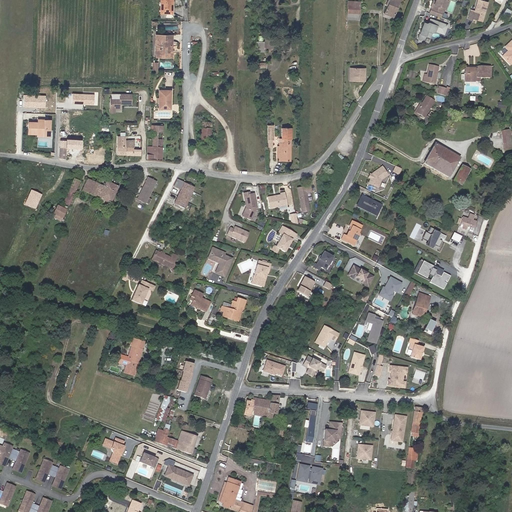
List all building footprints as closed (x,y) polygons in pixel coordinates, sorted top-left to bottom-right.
[(160,0),(160,13),(172,13),(172,0),(160,0)] [(388,3),(388,5),(385,14),(393,17),(399,0),(387,0),(387,2),(388,3)] [(434,4),(432,4),(431,7),(431,8),(442,12),(443,12),(447,0),(435,0),(434,2),(434,4)] [(488,3),(478,0),(474,11),(470,10),(467,19),(471,21),(472,19),(482,22),(488,3)] [(347,12),(359,12),(360,2),(347,1),(347,12)] [(442,12),(431,8),(429,13),(440,17),(442,12)] [(506,8),(503,14),(508,17),(511,11),(506,8)] [(424,22),(418,38),(420,39),(424,37),(425,35),(429,36),(431,32),(435,30),(439,32),(441,27),(443,27),(444,24),(430,18),(429,22),(428,22),(426,23),(424,22)] [(166,46),(172,46),(172,36),(156,36),(156,56),(166,57),(166,46)] [(511,62),(511,42),(511,41),(504,48),(507,52),(501,57),(509,65),(511,62)] [(427,75),(425,82),(435,84),(438,67),(429,65),(427,75)] [(475,68),(468,68),(464,68),(464,81),(475,81),(475,78),(490,78),(490,67),(475,66),(475,68)] [(364,68),(353,68),(353,80),(364,80),(364,68)] [(437,93),(448,96),(449,90),(438,87),(437,93)] [(159,98),(159,102),(159,109),(170,109),(171,91),(159,90),(159,98)] [(120,98),(110,98),(110,109),(115,109),(120,109),(120,104),(120,103),(123,103),(123,104),(132,104),(132,94),(120,94),(120,98)] [(416,113),(419,115),(424,118),(434,101),(426,96),(422,104),(416,113)] [(435,110),(443,112),(445,104),(437,102),(435,110)] [(32,122),(31,134),(37,134),(43,134),(43,136),(49,136),(50,120),(38,120),(38,123),(32,122)] [(202,122),(201,139),(210,139),(211,123),(202,122)] [(147,139),(162,139),(163,126),(151,125),(151,132),(147,132),(147,139)] [(279,157),(279,161),(290,160),(290,128),(282,128),(282,138),(279,138),(279,146),(277,146),(277,157),(279,157)] [(504,150),(505,150),(511,149),(509,130),(501,132),(504,150)] [(117,136),(117,154),(140,155),(140,150),(133,150),(133,147),(134,147),(134,140),(125,139),(125,137),(117,136)] [(161,148),(162,139),(147,139),(146,159),(159,160),(161,160),(161,148)] [(424,163),(448,177),(459,157),(435,143),(424,163)] [(369,178),(367,183),(377,187),(380,180),(387,175),(381,166),(371,172),(371,173),(369,178)] [(392,171),(399,174),(401,169),(395,166),(392,171)] [(469,170),(462,166),(454,181),(461,185),(469,170)] [(148,176),(138,198),(146,201),(156,180),(148,176)] [(74,179),(68,193),(73,195),(79,182),(74,179)] [(87,179),(82,190),(93,195),(94,195),(109,202),(117,187),(106,181),(103,187),(87,179)] [(194,188),(176,179),(173,186),(181,189),(174,203),(184,208),(194,188)] [(310,186),(298,189),(303,212),(310,211),(306,193),(312,192),(310,186)] [(37,209),(43,194),(32,189),(26,204),(37,209)] [(250,189),(245,191),(248,204),(244,213),(253,217),(258,205),(257,205),(257,203),(255,191),(250,191),(250,189)] [(281,194),(268,197),(270,208),(287,204),(285,192),(281,193),(281,194)] [(381,206),(360,196),(354,207),(375,218),(381,206)] [(57,205),(52,216),(61,220),(66,209),(57,205)] [(458,226),(468,230),(468,231),(472,232),(475,221),(472,220),(467,219),(461,217),(461,219),(457,218),(455,223),(459,224),(458,226)] [(349,232),(348,232),(346,236),(343,235),(341,240),(353,245),(358,234),(357,234),(361,226),(351,222),(349,227),(350,227),(348,230),(349,230),(349,232)] [(249,233),(235,226),(234,228),(230,227),(227,234),(245,242),(249,233)] [(286,232),(285,234),(277,246),(276,245),(273,249),(278,253),(281,248),(286,252),(294,240),(295,240),(298,235),(285,226),(282,230),(286,232)] [(444,240),(445,236),(432,230),(433,229),(429,228),(427,232),(431,234),(430,235),(425,232),(421,239),(427,242),(425,246),(432,249),(434,245),(439,248),(442,241),(438,239),(439,238),(444,240)] [(461,236),(453,232),(448,243),(450,244),(452,240),(458,243),(461,236)] [(221,261),(219,264),(218,267),(220,268),(218,274),(224,277),(232,259),(224,255),(225,253),(213,248),(210,253),(213,254),(213,256),(212,258),(215,260),(218,262),(219,260),(221,261)] [(177,257),(173,255),(171,258),(157,251),(153,259),(158,262),(171,268),(171,270),(172,273),(175,275),(179,267),(173,264),(177,257)] [(325,269),(333,256),(323,251),(321,256),(319,258),(316,264),(315,263),(313,266),(318,269),(320,266),(325,269)] [(208,258),(219,264),(221,261),(219,260),(218,262),(215,260),(212,258),(213,256),(213,254),(210,253),(208,258)] [(257,265),(256,265),(251,283),(260,285),(262,277),(263,277),(264,272),(266,273),(267,268),(268,269),(269,264),(267,264),(267,261),(264,260),(263,263),(262,262),(260,262),(259,265),(257,265)] [(430,282),(431,281),(426,279),(417,274),(423,262),(421,260),(420,261),(419,261),(413,273),(430,282)] [(429,283),(443,290),(450,277),(443,273),(441,277),(435,274),(436,271),(432,269),(433,267),(423,262),(417,274),(426,279),(428,275),(433,277),(431,281),(430,282),(429,283)] [(353,265),(347,275),(353,278),(354,275),(362,280),(361,282),(368,286),(373,276),(368,274),(368,275),(366,274),(367,273),(353,265)] [(444,271),(433,266),(433,267),(432,269),(436,271),(435,274),(441,277),(443,273),(444,271)] [(314,281),(304,275),(296,289),(306,295),(314,281)] [(401,284),(390,278),(385,286),(387,287),(385,289),(383,287),(380,292),(384,295),(383,297),(389,301),(393,295),(391,294),(393,291),(396,292),(401,284)] [(149,289),(151,284),(142,280),(140,285),(138,284),(131,300),(142,304),(149,289)] [(193,300),(191,304),(205,311),(210,302),(201,298),(203,294),(194,290),(190,298),(193,300)] [(423,300),(417,298),(412,312),(418,314),(417,316),(421,317),(423,312),(424,308),(426,309),(430,297),(424,295),(423,300)] [(229,315),(239,318),(241,309),(243,309),(245,300),(237,298),(236,302),(232,301),(230,309),(221,306),(220,310),(223,311),(222,316),(229,318),(229,315)] [(373,324),(367,340),(375,343),(383,322),(380,321),(381,319),(377,317),(369,314),(366,322),(373,324)] [(334,340),(337,333),(323,325),(314,342),(319,344),(320,341),(325,344),(328,337),(334,340)] [(411,349),(409,356),(419,360),(423,348),(417,345),(419,341),(410,338),(408,343),(410,343),(408,348),(411,349)] [(144,342),(132,339),(130,345),(132,346),(128,357),(121,355),(118,363),(126,366),(127,366),(125,373),(134,376),(144,342)] [(347,372),(358,375),(363,355),(353,352),(347,372)] [(321,371),(324,365),(306,355),(301,364),(307,367),(305,372),(311,376),(315,368),(321,371)] [(375,365),(371,375),(378,377),(381,368),(378,366),(381,356),(378,355),(375,365)] [(283,365),(265,359),(262,370),(272,373),(272,371),(280,374),(283,365)] [(193,363),(182,361),(175,390),(185,393),(193,363)] [(390,371),(389,379),(389,380),(387,380),(386,385),(404,387),(405,382),(402,381),(403,373),(406,373),(407,367),(389,365),(388,371),(390,371)] [(64,374),(57,398),(60,399),(65,384),(66,384),(69,375),(67,374),(67,375),(64,374)] [(206,390),(208,390),(212,380),(200,376),(194,395),(203,398),(206,390)] [(268,410),(267,413),(267,418),(274,419),(275,414),(276,414),(279,396),(271,395),(270,401),(269,403),(268,410)] [(169,397),(165,396),(157,420),(164,422),(169,409),(165,408),(169,397)] [(269,403),(270,401),(253,398),(253,400),(251,400),(251,402),(247,401),(244,414),(250,415),(251,410),(267,413),(268,410),(269,403)] [(414,407),(410,432),(411,432),(410,436),(413,436),(413,433),(418,434),(421,413),(420,413),(421,408),(414,407)] [(313,442),(316,410),(306,409),(303,441),(313,442)] [(362,411),(360,425),(374,427),(376,413),(362,411)] [(401,442),(405,417),(394,415),(390,440),(401,442)] [(331,440),(335,436),(341,437),(342,423),(336,422),(331,421),(330,429),(326,429),(324,445),(330,445),(331,440)] [(286,428),(278,426),(276,436),(277,436),(283,438),(284,438),(286,428)] [(191,454),(193,448),(197,438),(181,432),(178,441),(166,437),(168,430),(163,428),(163,430),(158,429),(153,441),(191,454)] [(107,443),(109,438),(105,436),(103,443),(111,446),(111,445),(107,443)] [(114,440),(109,438),(107,443),(111,445),(111,446),(113,450),(111,454),(114,455),(112,459),(117,461),(120,453),(119,453),(120,450),(121,451),(124,444),(122,443),(124,439),(115,436),(114,440)] [(357,458),(371,460),(372,446),(358,444),(357,458)] [(0,447),(0,455),(1,456),(0,456),(0,465),(5,467),(8,460),(12,461),(16,452),(12,450),(13,449),(5,446),(3,449),(0,447)] [(406,459),(406,467),(413,468),(414,460),(416,460),(418,449),(409,448),(408,455),(407,455),(406,459)] [(148,453),(143,451),(139,460),(155,466),(158,457),(150,454),(149,455),(147,454),(148,453)] [(19,453),(16,452),(12,461),(15,463),(13,470),(21,474),(28,455),(20,452),(19,453)] [(50,478),(54,468),(50,467),(51,465),(43,462),(35,480),(43,483),(46,476),(50,478)] [(189,483),(192,473),(169,464),(166,472),(185,479),(184,481),(189,483)] [(308,467),(299,465),(297,479),(306,480),(306,478),(310,478),(309,481),(318,482),(320,469),(312,467),(311,470),(308,469),(308,467)] [(54,468),(50,478),(54,479),(51,487),(59,490),(66,472),(58,468),(58,470),(54,468)] [(165,474),(184,481),(185,479),(166,472),(165,474)] [(226,483),(218,504),(231,509),(239,511),(238,511),(250,511),(252,506),(234,500),(240,482),(228,478),(226,483)] [(218,504),(226,483),(224,482),(216,504),(218,504)] [(3,493),(0,491),(0,504),(6,507),(14,489),(6,486),(3,493)] [(31,511),(34,506),(30,504),(34,497),(26,494),(18,511),(31,511)] [(38,507),(34,506),(31,511),(45,511),(49,504),(41,500),(38,507)] [(291,511),(299,511),(302,503),(294,501),(291,511)]
